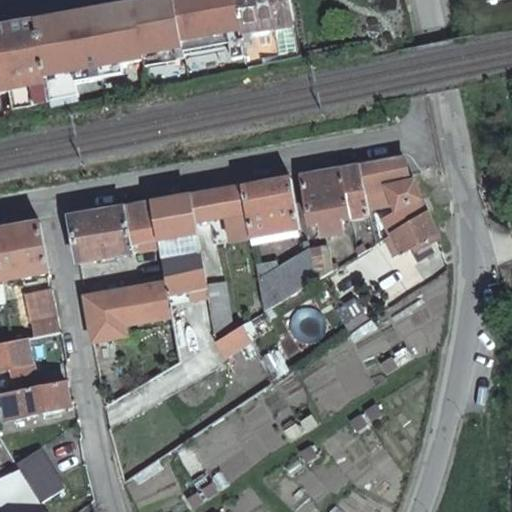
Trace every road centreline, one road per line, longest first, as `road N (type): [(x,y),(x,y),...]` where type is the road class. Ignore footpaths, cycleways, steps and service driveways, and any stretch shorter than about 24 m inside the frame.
road 1 (residential): [(50,202),(424,135)]
road 2 (residential): [(114,511),(50,202)]
road 3 (residential): [(477,256),(450,417),(416,511)]
road 4 (residential): [(431,0),(477,256)]
